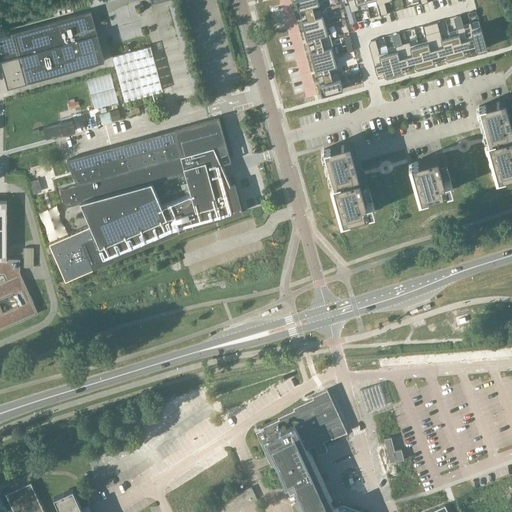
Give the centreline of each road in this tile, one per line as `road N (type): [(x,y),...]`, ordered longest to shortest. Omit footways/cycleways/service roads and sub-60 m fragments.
road 1 (secondary): [(0,414),(212,348)]
road 2 (residential): [(464,88),(473,123),(362,154),(353,119)]
road 3 (unclassified): [(326,309),(279,140)]
road 4 (unclassified): [(279,140),(240,0)]
road 5 (secondary): [(329,321),(455,273)]
road 6 (secondary): [(455,273),(326,309)]
road 7 (secondary): [(326,309),(212,348)]
road 8 (secondary): [(212,348),(329,321)]
